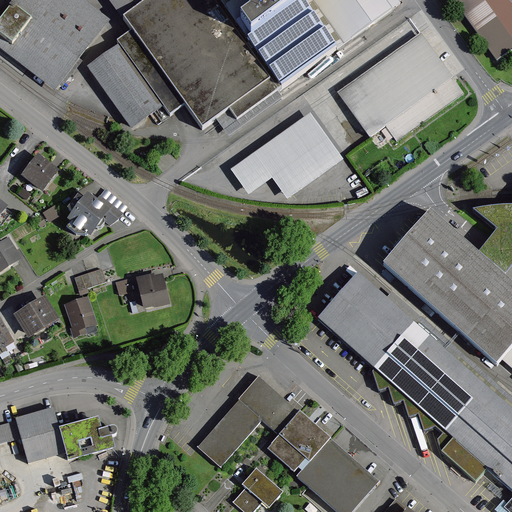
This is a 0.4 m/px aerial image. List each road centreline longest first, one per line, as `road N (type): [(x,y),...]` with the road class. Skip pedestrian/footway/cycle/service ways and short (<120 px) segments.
road 1 (unclassified): [(0,91),(88,159),(242,310)]
road 2 (unclassified): [(242,310),(464,511)]
road 3 (unclassified): [(416,182),(242,310)]
road 4 (unclassified): [(0,396),(90,377),(163,402)]
road 5 (unclassified): [(509,116),(425,0)]
road 6 (unclassified): [(511,267),(416,182)]
road 7 (unclassified): [(242,310),(163,402)]
